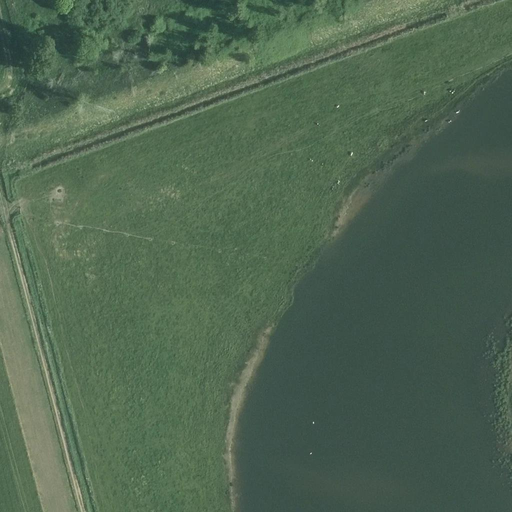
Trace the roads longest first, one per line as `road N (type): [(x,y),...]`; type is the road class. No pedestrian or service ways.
road 1 (track): [(460,0),(0,163)]
road 2 (track): [(0,184),(83,511)]
